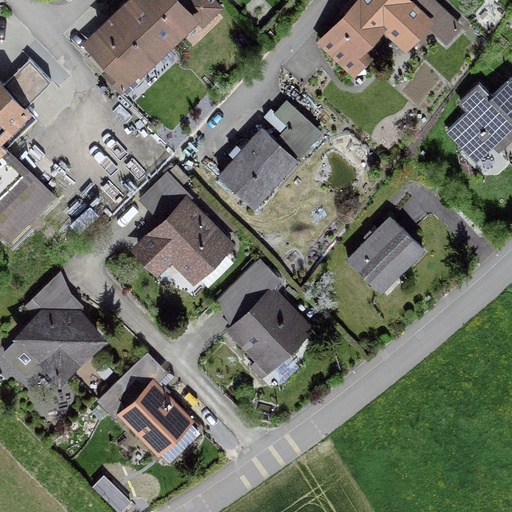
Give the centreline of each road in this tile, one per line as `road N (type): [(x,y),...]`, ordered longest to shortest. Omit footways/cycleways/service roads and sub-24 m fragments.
road 1 (residential): [(204,511),(511,265)]
road 2 (residential): [(341,0),(221,130)]
